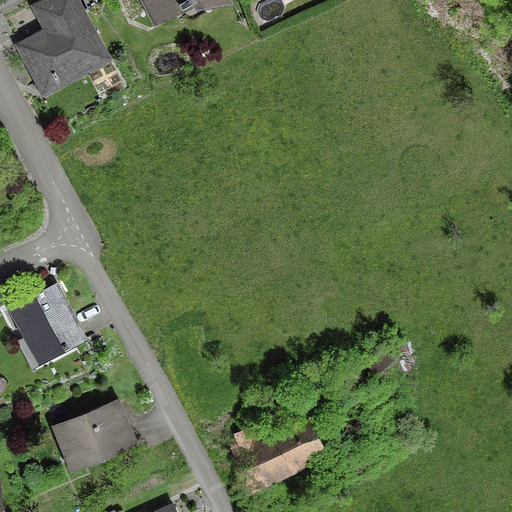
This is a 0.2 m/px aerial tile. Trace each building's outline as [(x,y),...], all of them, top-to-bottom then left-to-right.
[(54,24),(16,45),(37,83),(77,62),(82,71),(106,58),(74,0),(44,0),(41,2),(54,24)] [(148,0),(154,10),(180,6),(190,1),(189,0),(148,0)] [(23,337),(30,334),(44,360),(84,338),(54,283),(8,308),(23,337)] [(115,402),(55,427),(71,465),(131,440),(115,402)] [(274,415),(229,436),(252,486),(324,453),(319,442),(331,436),(320,413),(308,419),(306,414),(279,427),(274,415)]
